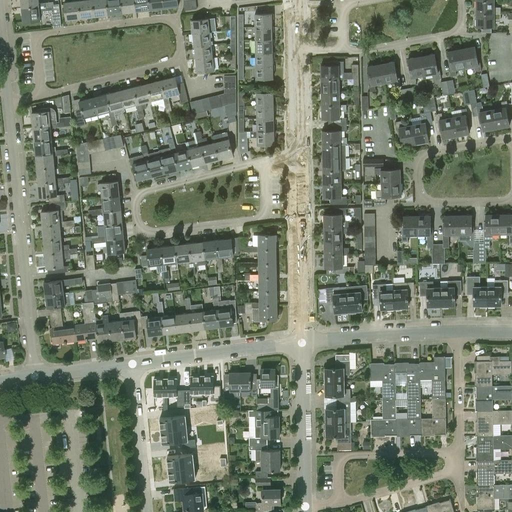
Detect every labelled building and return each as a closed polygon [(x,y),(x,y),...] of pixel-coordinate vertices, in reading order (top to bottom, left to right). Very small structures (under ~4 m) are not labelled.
[(21,0),(22,8),(40,6),(39,4),(39,0),(21,0)] [(84,0),(81,0),(76,0),(76,1),(79,1),(81,18),(95,17),(92,0),(84,0)] [(92,0),(95,17),(109,15),(107,0),(92,0)] [(107,0),(109,15),(123,13),(121,0),(107,0)] [(121,0),(123,13),(137,12),(135,0),(121,0)] [(135,0),(137,12),(151,10),(149,0),(135,0)] [(149,0),(151,10),(164,8),(163,0),(149,0)] [(163,0),(164,8),(179,7),(177,0),(163,0)] [(197,9),(196,0),(184,2),(185,11),(197,9)] [(67,20),(81,18),(79,1),(76,1),(64,2),(67,20)] [(476,1),(476,14),(501,14),(501,7),(494,7),(494,1),(476,1)] [(40,9),(47,8),(47,3),(39,4),(40,6),(22,8),(24,22),(41,21),(40,9)] [(255,14),(255,28),(272,27),(272,14),(255,14)] [(501,20),(501,14),(476,14),(476,28),(481,28),(481,34),(491,34),(491,28),(494,28),(494,20),(501,20)] [(231,27),(231,30),(236,29),(235,16),(225,16),(225,27),(231,27)] [(193,34),(210,32),(209,19),(192,21),(193,34)] [(272,27),(255,28),(255,40),(272,40),(272,27)] [(193,34),(195,47),(212,45),(210,32),(193,34)] [(272,40),(255,40),(256,53),(273,53),(272,40)] [(195,47),(196,59),(213,57),(212,45),(195,47)] [(462,49),(465,68),(474,67),(475,73),(481,72),(479,62),(477,63),(474,47),(462,49)] [(455,70),(465,68),(462,49),(448,52),(451,68),(449,68),(451,77),(456,76),(455,70)] [(273,53),(256,53),(256,66),(273,66),(273,53)] [(421,57),(425,76),(434,74),(436,80),(441,79),(439,70),(438,70),(435,54),(421,57)] [(215,70),(213,57),(196,59),(198,72),(215,70)] [(415,78),(425,76),(421,57),(408,60),(411,75),(409,75),(411,85),(416,84),(415,78)] [(322,79),(340,79),(354,79),(359,78),(358,64),(352,65),(352,73),(344,73),(343,61),(325,61),(325,66),(321,66),(322,79)] [(381,64),(385,83),(394,82),(395,88),(401,87),(399,77),(397,77),(394,62),(381,64)] [(375,85),(385,83),(381,64),(368,67),(371,83),(369,83),(371,92),(376,91),(375,85)] [(273,66),(256,66),(256,79),(273,79),(273,66)] [(489,86),(487,73),(481,74),(483,87),(489,86)] [(166,97),(168,97),(179,94),(181,103),(188,101),(182,75),(162,80),(166,97)] [(340,79),(322,79),(322,93),(340,92),(340,79)] [(162,80),(148,84),(152,101),(164,98),(165,105),(170,103),(168,97),(166,97),(162,80)] [(453,81),(447,82),(449,95),(455,93),(453,81)] [(443,96),(449,95),(447,82),(441,83),(443,96)] [(148,84),(135,87),(139,104),(141,104),(143,109),(147,108),(145,103),(152,101),(148,84)] [(135,87),(121,91),(125,108),(136,105),(138,112),(143,110),(143,109),(141,104),(139,104),(135,87)] [(237,88),(224,88),(225,93),(226,93),(229,104),(232,103),(237,102),(237,88)] [(406,89),(409,102),(415,101),(413,88),(406,89)] [(402,103),(409,102),(406,89),(400,90),(402,103)] [(474,89),(468,90),(468,91),(471,104),(477,103),(474,90),(474,89)] [(465,105),(466,105),(471,104),(468,91),(468,90),(462,92),(463,97),(465,105)] [(121,91),(108,94),(112,111),(114,111),(115,114),(119,113),(120,113),(121,112),(123,111),(124,110),(124,109),(125,108),(121,91)] [(340,92),(322,93),(322,106),(340,105),(340,92)] [(226,93),(225,93),(220,94),(223,106),(225,105),(229,104),(226,93)] [(256,93),(256,106),(274,106),(274,93),(256,93)] [(108,94),(94,98),(98,115),(109,112),(111,119),(116,118),(115,114),(114,111),(112,111),(108,94)] [(220,94),(214,96),(217,107),(223,106),(220,94)] [(214,96),(208,97),(211,109),(217,107),(214,96)] [(208,97),(202,99),(205,111),(206,110),(211,109),(208,97)] [(434,97),(428,99),(430,112),(436,111),(434,97)] [(84,118),(98,115),(94,98),(85,100),(84,98),(73,101),(75,112),(77,127),(86,125),(84,118)] [(202,99),(197,100),(200,112),(205,111),(202,99)] [(422,100),(424,113),(430,112),(428,99),(422,100)] [(190,102),(193,114),(200,112),(197,100),(190,102)] [(502,108),(493,110),(496,129),(509,127),(506,111),(508,111),(506,102),(501,103),(502,108)] [(232,103),(229,104),(225,105),(230,124),(237,121),(232,103)] [(346,105),(340,105),(322,106),(322,119),(328,119),(328,125),(347,125),(347,119),(340,119),(340,111),(346,111),(346,105)] [(388,106),(390,119),(396,118),(394,105),(388,106)] [(476,106),(478,115),(478,116),(480,116),(483,132),(496,129),(493,110),(483,112),(482,105),(476,106)] [(274,106),(256,106),(257,119),(274,118),(274,106)] [(50,123),(57,123),(56,113),(56,112),(55,111),(55,110),(54,110),(53,109),(52,109),(51,108),(38,109),(38,113),(32,113),(33,128),(51,126),(50,123)] [(462,116),(452,118),(456,137),(469,134),(466,119),(468,118),(466,108),(460,109),(462,116)] [(206,110),(205,111),(200,112),(193,114),(194,119),(208,115),(206,110)] [(443,139),(456,137),(452,118),(443,119),(442,114),(436,115),(438,124),(440,123),(443,139)] [(59,123),(58,123),(58,127),(65,127),(65,124),(72,124),(71,116),(59,118),(59,123)] [(422,123),(412,125),(415,144),(429,142),(426,126),(428,126),(426,116),(420,117),(422,123)] [(274,118),(257,119),(257,132),(274,131),(274,118)] [(402,147),(415,144),(412,125),(402,127),(401,121),(396,122),(398,131),(399,131),(402,147)] [(33,128),(34,141),(52,140),(51,128),(58,127),(58,123),(57,123),(50,123),(51,126),(33,128)] [(347,125),(328,125),(328,131),(322,131),(323,145),(346,144),(347,144),(347,138),(341,138),(340,131),(347,131),(347,125)] [(186,142),(188,149),(192,166),(206,163),(201,146),(199,146),(197,140),(202,138),(200,131),(194,133),(195,139),(186,142)] [(274,131),(257,132),(244,132),(239,132),(239,149),(240,153),(248,151),(247,137),(257,137),(257,145),(274,144),(274,131)] [(213,136),(215,142),(220,159),(233,156),(229,139),(224,140),(222,133),(213,136)] [(115,136),(118,148),(124,147),(121,135),(115,136)] [(115,136),(109,137),(112,149),(118,148),(115,136)] [(109,137),(103,138),(106,151),(112,149),(109,137)] [(207,137),(202,138),(197,140),(199,146),(201,146),(206,163),(220,159),(215,142),(209,144),(207,137)] [(103,138),(97,140),(100,152),(106,151),(103,138)] [(34,141),(36,155),(53,154),(53,151),(56,151),(55,146),(52,147),(52,140),(34,141)] [(97,140),(92,141),(95,153),(100,152),(97,140)] [(92,141),(85,142),(88,155),(89,154),(95,153),(92,141)] [(76,144),(78,163),(90,162),(89,154),(88,155),(85,142),(76,144)] [(346,144),(323,145),(323,158),(346,157),(346,144)] [(177,152),(175,145),(170,146),(170,147),(172,154),(174,153),(179,170),(192,166),(188,149),(177,152)] [(159,150),(161,156),(165,173),(179,170),(174,153),(172,154),(170,147),(159,150)] [(36,155),(37,169),(54,167),(53,156),(61,156),(60,150),(56,151),(53,151),(53,154),(36,155)] [(150,159),(148,152),(143,154),(143,155),(145,161),(147,160),(151,177),(165,173),(161,156),(150,159)] [(137,181),(151,177),(147,160),(145,161),(143,155),(129,158),(133,174),(136,173),(137,181)] [(346,157),(323,158),(323,171),(341,171),(346,171),(346,157)] [(37,169),(38,183),(56,182),(56,179),(54,167),(37,169)] [(381,184),(401,183),(400,170),(384,171),(384,169),(375,169),(375,175),(381,174),(381,184)] [(341,171),(323,171),(323,184),(341,184),(341,171)] [(49,204),(50,204),(65,203),(64,195),(57,196),(56,187),(64,186),(64,183),(63,179),(56,179),(56,182),(38,183),(40,198),(49,197),(49,204)] [(102,198),(120,196),(118,182),(101,183),(101,184),(97,185),(98,190),(102,190),(102,198)] [(401,196),(401,183),(381,184),(382,190),(376,191),(376,199),(374,199),(374,207),(375,207),(386,205),(385,197),(401,196)] [(341,184),(323,184),(323,198),(330,198),(330,204),(347,204),(346,196),(341,196),(341,184)] [(104,209),(96,210),(97,215),(104,214),(104,211),(121,210),(120,196),(102,198),(104,209)] [(41,212),(43,227),(60,225),(60,222),(63,222),(62,210),(66,210),(65,203),(50,204),(50,211),(41,212)] [(324,228),(348,228),(349,228),(349,222),(342,222),(342,215),(346,215),(346,208),(334,208),(334,215),(324,215),(324,228)] [(104,214),(105,225),(122,223),(121,210),(104,211),(104,214)] [(511,214),(498,215),(499,235),(509,234),(509,246),(511,245),(511,214)] [(458,216),(458,235),(466,235),(466,242),(470,248),(474,248),(474,250),(473,250),(473,264),(479,263),(478,232),(471,232),(471,215),(458,216)] [(485,231),(478,232),(479,263),(486,263),(486,250),(485,250),(485,248),(490,248),(490,241),(492,241),(492,235),(499,235),(498,215),(485,215),(485,231)] [(74,220),(67,221),(67,226),(75,226),(75,223),(81,222),(81,216),(74,217),(74,220)] [(417,217),(417,236),(427,236),(427,242),(433,242),(432,232),(431,232),(430,216),(417,217)] [(443,245),(438,245),(438,264),(445,264),(445,248),(448,248),(448,235),(458,235),(458,216),(444,216),(444,232),(443,232),(443,245)] [(407,236),(417,236),(417,217),(403,217),(404,233),(402,233),(402,242),(408,242),(407,236)] [(43,227),(44,240),(61,238),(60,227),(67,226),(67,221),(63,222),(60,222),(60,225),(43,227)] [(106,237),(99,238),(99,243),(107,242),(107,239),(124,237),(122,223),(105,225),(106,237)] [(348,228),(324,228),(324,242),(342,241),(342,233),(349,233),(348,228)] [(258,235),(259,247),(259,249),(276,249),(276,235),(258,235)] [(124,237),(107,239),(107,242),(107,246),(108,254),(125,252),(124,237)] [(244,252),(252,252),(252,247),(245,247),(244,237),(238,238),(239,250),(244,249),(244,252)] [(61,238),(44,240),(45,254),(62,253),(62,250),(70,249),(69,244),(62,245),(61,238)] [(219,257),(222,257),(238,255),(238,253),(239,250),(238,238),(217,240),(219,257)] [(217,240),(204,242),(206,259),(217,257),(218,272),(223,271),(222,257),(219,257),(217,240)] [(342,241),(324,242),(324,255),(342,254),(349,254),(349,247),(342,248),(342,241)] [(204,242),(189,243),(191,260),(194,260),(195,266),(206,264),(206,259),(204,242)] [(189,243),(176,245),(178,262),(189,261),(190,275),(196,275),(195,266),(194,260),(191,260),(189,243)] [(176,245),(161,247),(163,264),(166,264),(178,262),(176,245)] [(168,278),(166,264),(163,264),(161,247),(147,249),(148,255),(141,256),(142,266),(149,266),(156,265),(157,273),(162,272),(162,279),(168,278)] [(259,249),(259,247),(252,247),(252,252),(259,252),(259,263),(276,263),(276,249),(259,249)] [(78,257),(78,254),(70,254),(70,249),(62,250),(62,253),(45,254),(47,268),(48,268),(48,274),(69,272),(68,266),(64,267),(63,258),(78,257)] [(342,254),(324,255),(324,268),(335,268),(335,274),(349,274),(349,268),(342,268),(342,254)] [(87,255),(88,270),(96,269),(94,255),(87,255)] [(276,263),(259,263),(259,275),(259,278),(277,277),(276,263)] [(365,271),(365,273),(373,273),(373,265),(365,265),(365,271)] [(259,278),(259,275),(252,275),(252,280),(259,280),(260,291),(277,291),(277,277),(259,278)] [(473,306),(487,306),(487,287),(479,287),(479,277),(467,277),(467,295),(473,295),(473,306)] [(43,283),(45,295),(64,293),(63,286),(82,283),(82,278),(43,283)] [(129,281),(131,293),(138,292),(136,280),(129,281)] [(116,282),(116,283),(118,295),(124,294),(123,281),(116,282)] [(129,281),(123,281),(124,294),(131,293),(129,281)] [(447,288),(440,288),(441,307),(454,307),(454,295),(461,295),(460,281),(447,282),(447,288)] [(495,287),(487,287),(487,306),(500,306),(500,295),(507,295),(507,281),(495,281),(495,287)] [(427,307),(441,307),(440,288),(433,288),(433,282),(420,283),(420,296),(427,296),(427,307)] [(92,289),(91,289),(93,302),(93,303),(106,302),(106,297),(112,296),(110,283),(98,285),(98,289),(92,290),(92,289)] [(116,283),(110,283),(112,296),(106,297),(106,302),(118,300),(118,295),(116,283)] [(393,284),(393,290),(394,309),(407,308),(407,297),(414,296),(413,283),(393,284)] [(381,310),(394,309),(393,290),(386,290),(386,284),(372,285),(373,299),(380,298),(381,310)] [(346,287),(346,293),(348,312),(362,311),(362,309),(370,308),(370,299),(368,300),(367,286),(346,287)] [(335,313),(348,312),(346,293),(340,294),(339,288),(326,289),(327,303),(334,302),(335,313)] [(277,291),(260,291),(260,302),(245,302),(245,305),(245,308),(253,308),(252,303),(260,303),(260,306),(277,305),(277,291)] [(69,292),(64,293),(45,295),(47,309),(49,308),(61,307),(65,306),(65,305),(71,305),(69,292)] [(157,303),(158,310),(163,309),(162,301),(160,302),(159,293),(152,294),(154,303),(157,303)] [(96,324),(93,303),(93,302),(87,303),(82,303),(85,324),(74,325),(76,342),(97,339),(98,339),(96,324)] [(214,302),(214,310),(217,309),(219,327),(234,325),(232,316),(237,316),(235,302),(230,303),(230,308),(220,309),(219,302),(214,302)] [(186,306),(187,313),(189,313),(191,331),(205,329),(203,311),(202,303),(191,305),(186,306)] [(253,308),(245,308),(245,313),(245,314),(252,314),(252,319),(255,321),(262,321),(270,320),(278,319),(277,305),(260,306),(260,303),(252,303),(253,308)] [(63,327),(61,307),(49,308),(52,329),(51,329),(53,344),(76,342),(74,325),(63,327)] [(164,316),(163,309),(158,310),(159,317),(161,317),(164,334),(177,332),(175,315),(164,316)] [(217,309),(214,310),(203,311),(205,329),(219,327),(217,309)] [(142,328),(141,316),(140,310),(120,312),(121,321),(124,339),(137,338),(136,335),(143,334),(142,328)] [(187,313),(175,315),(177,332),(191,331),(189,313),(187,313)] [(104,323),(96,324),(98,339),(97,339),(98,343),(111,341),(109,322),(108,315),(103,316),(104,323)] [(148,315),(141,316),(142,328),(148,328),(149,336),(164,334),(161,317),(159,317),(148,318),(148,315)] [(121,321),(109,322),(111,341),(124,339),(121,321)] [(325,369),(325,383),(344,382),(344,375),(350,375),(350,352),(336,352),(336,369),(325,369)] [(475,387),(511,386),(492,386),(491,374),(511,374),(511,361),(500,361),(499,356),(490,356),(490,355),(489,355),(489,361),(474,361),(475,387)] [(434,363),(420,363),(420,380),(433,380),(433,399),(446,399),(445,357),(434,357),(434,363)] [(370,382),(383,381),(383,400),(396,400),(396,381),(396,379),(395,363),(370,364),(370,382)] [(420,363),(395,363),(396,379),(396,381),(408,381),(408,400),(421,399),(420,380),(420,363)] [(268,397),(268,410),(277,410),(279,410),(278,375),(275,375),(275,369),(260,369),(261,384),(257,384),(257,385),(257,388),(272,387),(272,397),(268,397)] [(240,373),(230,373),(230,385),(224,386),(225,397),(241,397),(241,391),(240,373)] [(240,373),(241,391),(251,391),(251,397),(257,396),(257,388),(257,385),(251,385),(251,373),(240,373)] [(214,393),(213,375),(202,376),(202,393),(214,393)] [(190,376),(191,393),(202,393),(202,376),(190,376)] [(166,396),(165,378),(154,379),(154,396),(164,396),(164,402),(168,401),(168,396),(166,396)] [(165,378),(166,396),(177,395),(177,378),(165,378)] [(344,382),(325,383),(325,396),(336,396),(336,403),(351,402),(350,389),(344,389),(344,382)] [(475,387),(475,411),(511,410),(492,410),(492,399),(511,399),(511,386),(475,387)] [(408,400),(409,419),(396,419),(396,437),(421,436),(421,418),(421,399),(408,400)] [(433,399),(433,418),(421,418),(421,436),(446,436),(446,399),(433,399)] [(396,437),(396,419),(396,400),(383,400),(383,419),(371,420),(371,437),(396,437)] [(325,409),(326,423),(351,423),(351,402),(336,403),(336,409),(325,409)] [(254,417),(255,427),(279,427),(279,416),(277,416),(277,410),(268,410),(248,411),(248,417),(254,417)] [(475,411),(476,436),(511,435),(492,436),(492,424),(511,423),(511,410),(475,411)] [(185,415),(160,418),(161,430),(187,427),(185,415)] [(351,430),(351,423),(326,423),(326,436),(337,436),(337,443),(351,443),(351,430)] [(162,443),(188,440),(187,427),(161,430),(162,443)] [(279,427),(255,427),(255,438),(249,438),(249,444),(267,444),(267,438),(279,437),(279,427)] [(511,435),(476,436),(476,461),(511,460),(511,459),(493,460),(493,456),(493,449),(511,448),(511,435)] [(262,460),(262,461),(280,461),(280,449),(267,450),(267,444),(249,444),(249,450),(255,450),(255,460),(262,460)] [(167,456),(168,468),(194,466),(193,453),(167,456)] [(511,460),(476,461),(476,485),(511,485),(511,484),(494,485),(493,473),(511,472),(511,460)] [(280,461),(262,461),(262,472),(255,472),(256,478),(267,478),(267,472),(280,471),(280,461)] [(170,481),(195,478),(194,466),(168,468),(170,481)] [(494,498),(511,497),(511,485),(476,485),(477,511),(494,510),(494,498)] [(187,511),(208,509),(205,486),(174,490),(175,501),(186,500),(187,511)] [(258,511),(272,511),(271,504),(281,504),(280,490),(263,490),(263,504),(256,504),(256,503),(246,503),(246,511),(256,511),(258,511)] [(426,506),(427,511),(453,511),(450,499),(426,506)]
